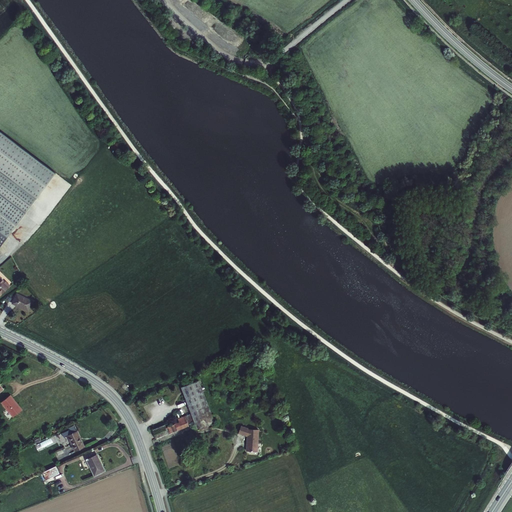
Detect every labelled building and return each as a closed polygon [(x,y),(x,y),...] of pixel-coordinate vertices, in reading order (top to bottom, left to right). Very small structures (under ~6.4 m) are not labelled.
[(0,244),(16,223),(54,174),(0,132),(0,244)] [(0,294),(9,286),(5,282),(4,283),(0,278),(0,294)] [(31,302),(15,294),(11,303),(27,311),(31,302)] [(201,380),(183,387),(194,413),(211,406),(201,380)] [(9,397),(1,404),(12,419),(21,412),(9,397)] [(197,421),(200,428),(217,421),(211,406),(194,413),(197,421)] [(181,418),(182,421),(188,419),(190,424),(197,421),(194,413),(181,418)] [(191,425),(190,424),(188,419),(182,421),(167,428),(170,434),(191,425)] [(166,425),(153,430),(157,439),(170,434),(167,428),(166,425)] [(249,429),(241,426),(239,433),(248,436),(247,451),(257,452),(258,430),(249,429)] [(68,431),(78,451),(87,446),(80,430),(77,431),(75,428),(68,431)] [(51,437),(39,443),(41,449),(53,443),(51,437)] [(98,454),(88,459),(96,476),(107,470),(98,454)] [(59,466),(52,469),(56,476),(62,473),(59,466)]
